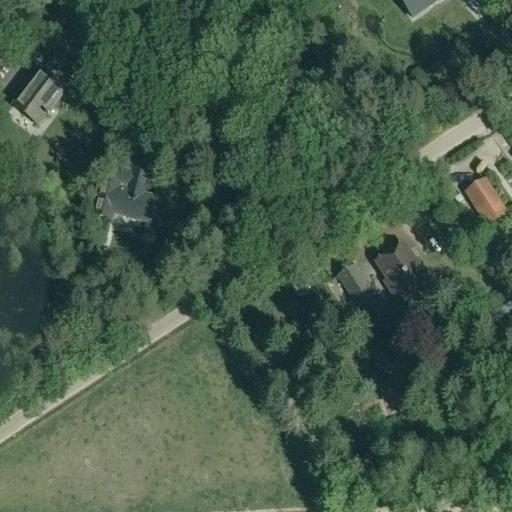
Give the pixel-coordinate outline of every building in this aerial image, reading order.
[(350,8),(342,0),(340,0),(330,2),(327,14),(335,23),(347,20),(350,8)] [(398,0),(413,20),(442,0),(398,0)] [(13,107),(38,127),(66,92),(41,72),(13,107)] [(153,164),(137,160),(136,162),(122,158),(119,170),(115,169),(112,182),(103,180),(94,217),(112,221),(113,216),(151,225),(157,201),(145,197),(153,164)] [(486,180),(464,195),(488,231),(510,217),(498,199),(494,192),(486,180)] [(385,284),(399,306),(432,285),(419,263),(415,265),(404,248),(378,265),(389,282),(385,284)] [(371,292),(356,268),(338,278),(353,303),(371,292)] [(511,295),(510,292),(483,310),(494,327),(511,315),(511,295)] [(372,372),(388,364),(379,346),(363,355),(372,372)]
